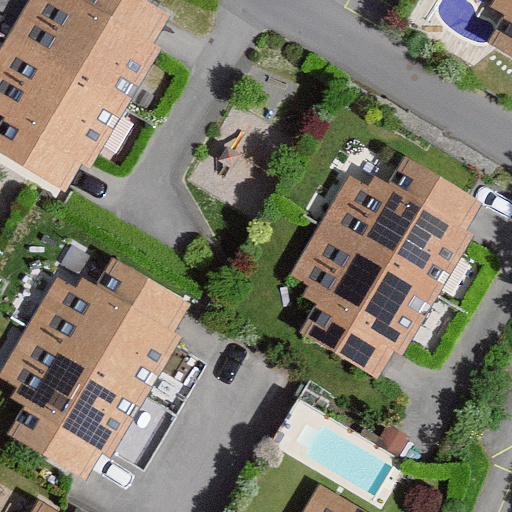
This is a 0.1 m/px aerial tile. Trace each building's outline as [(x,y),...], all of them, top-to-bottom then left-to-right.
[(40,13),(24,4),(0,42),(0,139),(0,140),(0,170),(52,202),(68,176),(80,183),(152,64),(140,57),(156,31),(104,0),(62,0),(57,9),(46,3),(40,13)] [(511,0),(464,0),(463,2),(483,14),(478,23),(501,37),(487,60),(511,74),(511,0)] [(362,184),(345,174),(284,275),(305,287),(299,296),(322,310),(309,333),(374,372),(380,362),(390,346),(402,353),(474,235),(462,228),(478,202),(396,152),(379,180),(368,173),(362,184)] [(64,298),(48,288),(0,366),(0,397),(7,401),(1,410),(24,424),(11,447),(76,487),(92,460),(104,467),(176,349),(164,342),(180,316),(98,266),(81,294),(70,287),(64,298)] [(361,511),(318,486),(302,511),(361,511)]
